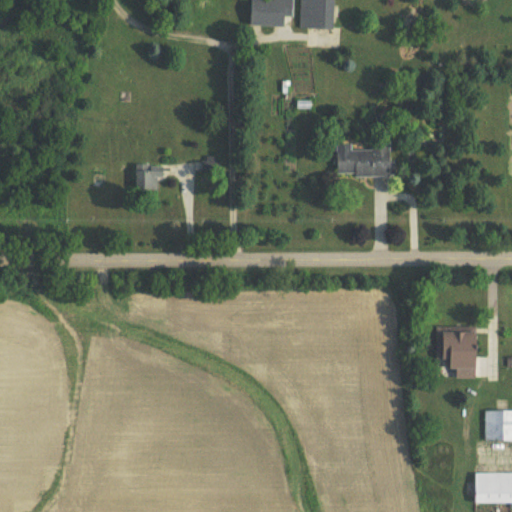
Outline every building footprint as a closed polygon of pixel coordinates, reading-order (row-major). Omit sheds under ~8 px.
[(282,0),(247,0),(248,26),(282,26),(282,0)] [(330,0),(298,0),(299,29),(330,29),(330,0)] [(387,176),(387,138),(370,138),(370,149),(333,149),(333,176),(387,176)] [(157,163),(132,163),(132,188),(157,188),(157,163)] [(443,359),(443,368),(452,368),(452,378),(471,378),(471,327),(434,327),(434,359),(443,359)] [(483,441),(511,441),(511,410),(483,410),(483,441)] [(511,473),(472,473),(472,504),(511,503),(511,473)]
